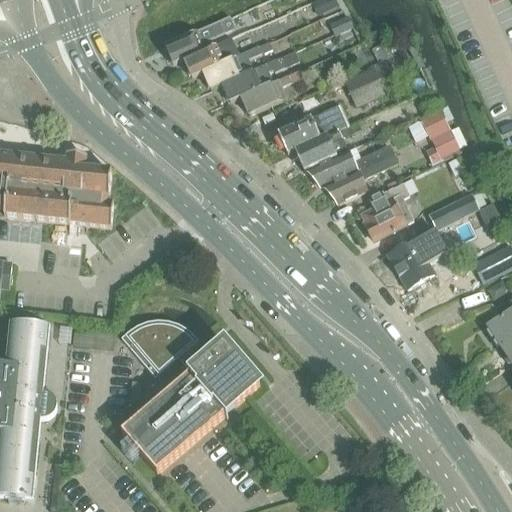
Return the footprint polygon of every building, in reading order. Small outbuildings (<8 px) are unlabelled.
[(326,0),(324,2),(314,6),(319,17),(339,7),(335,0),(326,0)] [(348,19),(333,25),(338,36),(353,30),(348,19)] [(236,31),(231,20),(166,48),(170,58),(168,60),(170,64),(173,65),(174,67),(185,62),(185,61),(204,53),(201,47),(236,31)] [(204,53),(185,61),(185,62),(188,70),(187,72),(189,77),(191,77),(192,79),(204,74),(238,59),(240,58),(232,41),(204,53)] [(270,45),(238,59),(204,74),(208,82),(206,85),(208,89),(211,90),(212,92),(223,87),(254,73),(249,63),(273,52),(270,45)] [(254,73),(223,87),(226,95),(225,97),(227,102),(230,102),(231,104),(242,99),(263,89),(273,85),(269,75),(275,73),(276,75),(300,64),(296,55),(290,57),(254,73)] [(388,64),(345,84),(357,110),(400,89),(388,64)] [(263,89),(242,99),(246,107),(244,110),(246,114),(249,115),(250,118),(283,104),(287,102),(282,90),(304,81),(301,73),(273,85),(263,89)] [(316,99),(334,87),(328,78),(310,90),(316,99)] [(348,130),(339,109),(335,111),(323,115),(279,136),(280,138),(278,141),(282,150),(286,150),(289,157),(296,153),(348,130)] [(441,113),(424,122),(433,141),(450,132),(441,113)] [(348,130),(296,153),(305,174),(307,173),(348,153),(342,139),(345,137),(346,139),(361,132),(358,125),(348,130)] [(450,132),(433,141),(437,149),(440,155),(443,162),(460,153),(450,132)] [(348,153),(307,173),(323,191),(325,189),(361,172),(395,157),(391,148),(361,161),(355,164),(350,153),(348,153)] [(0,157),(0,214),(6,215),(5,221),(111,231),(113,206),(112,206),(115,175),(88,172),(89,160),(70,158),(69,164),(0,157)] [(325,189),(340,207),(368,194),(363,182),(399,166),(395,157),(361,172),(325,189)] [(370,203),(376,213),(365,219),(369,226),(366,228),(375,244),(393,234),(394,236),(397,234),(396,233),(414,223),(403,202),(410,198),(404,186),(394,191),(394,190),(370,203)] [(456,205),(429,219),(437,233),(463,219),(456,205)] [(388,258),(408,292),(435,276),(429,266),(449,255),(436,233),(416,244),(415,243),(388,258)] [(474,267),(484,287),(511,272),(511,251),(511,249),(474,267)] [(0,265),(0,305),(1,292),(10,293),(13,267),(0,265)] [(503,284),(488,293),(494,302),(505,295),(506,288),(503,284)] [(511,306),(511,313),(488,329),(489,331),(489,334),(492,340),(496,341),(500,348),(511,340),(511,303),(510,304),(511,306)] [(0,367),(0,434),(0,437),(0,499),(35,503),(42,423),(45,423),(47,423),(49,422),(51,421),(53,420),(54,419),(56,417),(57,415),(58,413),(58,411),(58,409),(58,407),(58,405),(57,403),(56,401),(55,399),(53,398),(52,397),(50,396),(48,395),(46,395),(45,395),(51,329),(11,325),(8,368),(0,367)] [(198,341),(194,344),(191,341),(188,338),(184,335),(180,333),(176,331),(172,330),(168,329),(163,329),(159,329),(155,329),(150,330),(147,331),(143,333),(140,334),(137,336),(135,338),(132,340),(129,336),(123,342),(157,381),(180,361),(193,376),(192,377),(189,374),(188,375),(191,378),(124,437),(159,477),(226,419),(229,421),(230,421),(227,418),(261,388),(226,348),(201,369),(188,354),(200,344),(198,341)] [(76,331),(74,348),(114,352),(115,336),(76,331)] [(511,340),(500,348),(506,356),(505,359),(508,364),(511,365),(511,340)]
